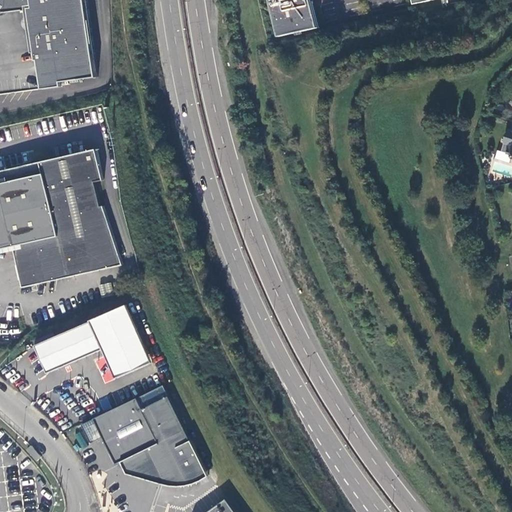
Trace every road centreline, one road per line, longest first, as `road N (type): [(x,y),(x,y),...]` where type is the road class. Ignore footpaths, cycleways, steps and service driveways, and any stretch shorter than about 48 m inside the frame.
road 1 (primary): [(413,511),(335,403),(262,259),(221,136),(195,0)]
road 2 (primary): [(169,0),(196,140),(238,269),(312,414),(380,511)]
road 3 (unclassified): [(0,394),(67,467),(80,511)]
